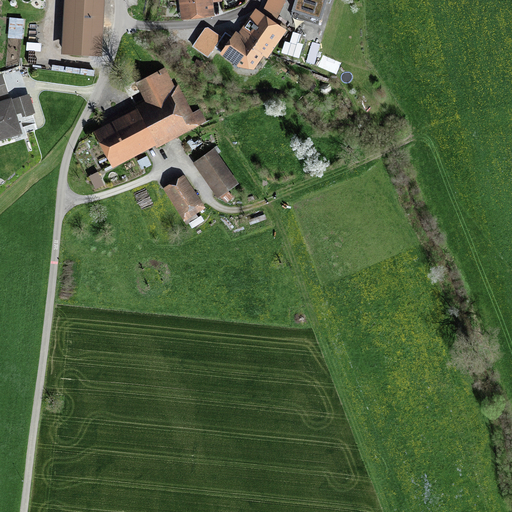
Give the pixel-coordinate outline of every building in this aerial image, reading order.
[(109,0),(68,0),(65,57),(106,60),(109,0)] [(180,0),(183,22),(216,19),(215,5),(225,4),(224,0),(180,0)] [(289,2),(285,0),(272,0),(266,13),(281,20),(289,2)] [(333,0),(299,0),(295,17),(326,26),(333,0)] [(252,45),(264,53),(281,29),(256,12),(243,30),(256,39),(252,45)] [(256,39),(243,30),(236,40),(231,36),(220,53),(250,74),(264,53),(252,45),(256,39)] [(142,113),(98,135),(115,170),(202,128),(181,87),(177,89),(167,70),(139,84),(148,103),(139,107),(142,113)] [(4,77),(0,78),(0,101),(10,98),(4,77)] [(32,98),(17,102),(22,120),(37,116),(32,98)] [(14,101),(0,104),(0,144),(24,137),(14,101)] [(217,152),(196,166),(220,201),(241,188),(217,152)] [(186,178),(165,192),(187,226),(208,212),(186,178)]
